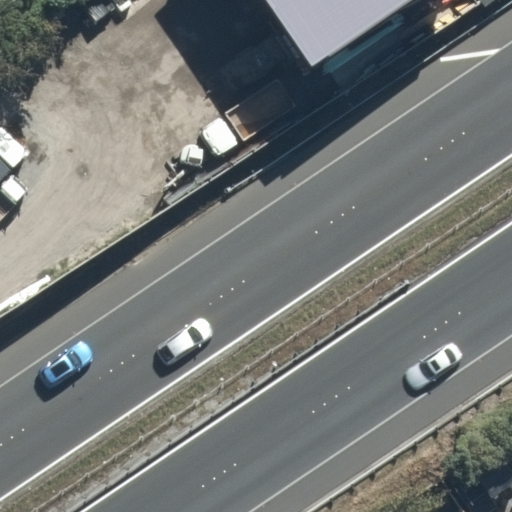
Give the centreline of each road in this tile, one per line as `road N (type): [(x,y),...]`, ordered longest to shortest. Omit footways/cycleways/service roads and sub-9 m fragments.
road 1 (trunk): [(0,435),(511,90)]
road 2 (trunk): [(511,280),(167,511)]
